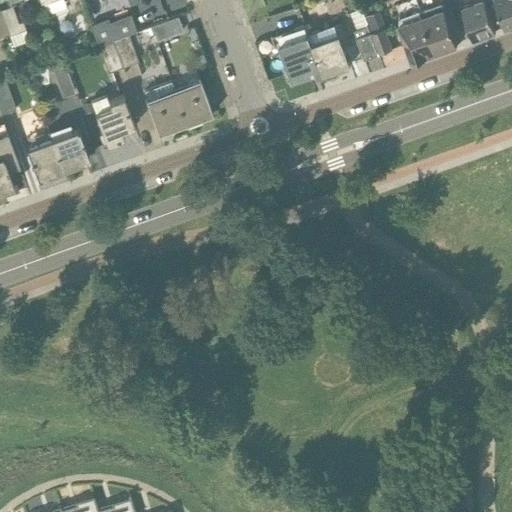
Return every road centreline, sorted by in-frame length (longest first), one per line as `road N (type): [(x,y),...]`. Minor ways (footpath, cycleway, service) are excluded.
road 1 (tertiary): [(0,273),(511,89)]
road 2 (residential): [(262,131),(0,225)]
road 3 (residential): [(511,41),(262,131)]
road 4 (residential): [(262,131),(215,0)]
